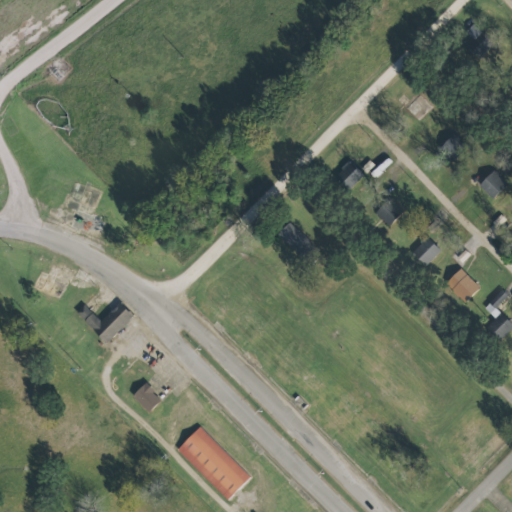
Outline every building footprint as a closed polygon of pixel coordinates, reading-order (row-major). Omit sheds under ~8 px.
[(476,60),(492,43),(471,23),(464,31),(471,38),(463,47),(476,60)] [(333,175),(346,190),(361,175),(348,161),(333,175)] [(490,198),(506,184),(493,169),(477,184),(490,198)] [(372,212),(387,226),(402,211),(387,197),(372,212)] [(275,234),(300,257),(312,245),(287,221),(275,234)] [(410,253),(424,266),(439,250),(425,237),(410,253)] [(463,302),(478,287),(458,268),(443,283),(463,302)] [(494,308),(506,295),(501,290),(483,308),(493,318),(498,312),(494,308)] [(99,320),(81,304),(73,313),(104,343),(131,315),(117,302),(99,320)] [(489,323),(501,336),(511,326),(500,313),(489,323)] [(131,393),(145,412),(159,401),(145,382),(131,393)] [(248,477),(198,426),(175,448),(225,500),(248,477)]
